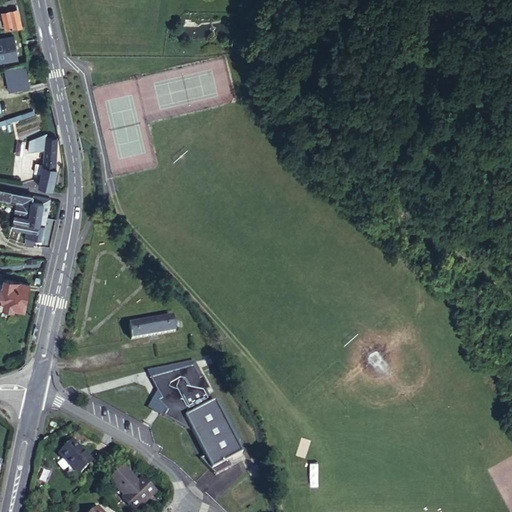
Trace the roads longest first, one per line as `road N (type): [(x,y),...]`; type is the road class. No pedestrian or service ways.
road 1 (tertiary): [(35,0),(71,158),(71,195)]
road 2 (residential): [(193,493),(151,454),(35,390)]
road 3 (tertiary): [(63,254),(35,390)]
road 4 (tertiary): [(35,390),(8,511)]
